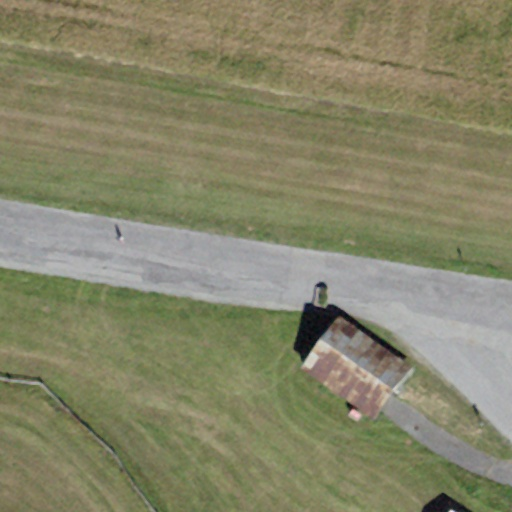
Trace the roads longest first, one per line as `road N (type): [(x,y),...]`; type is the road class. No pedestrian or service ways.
road 1 (residential): [(511,316),(0,237)]
road 2 (track): [(454,307),(449,343),(511,406)]
